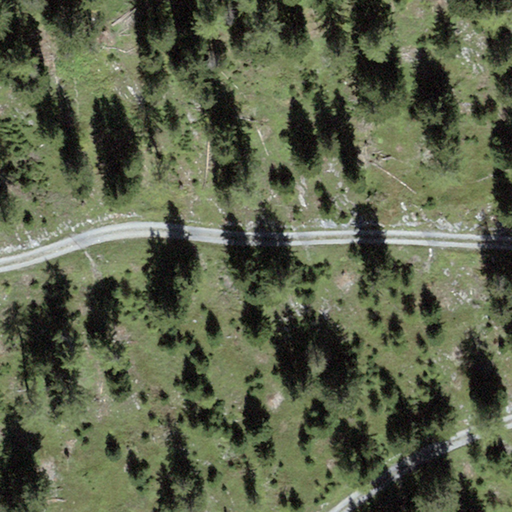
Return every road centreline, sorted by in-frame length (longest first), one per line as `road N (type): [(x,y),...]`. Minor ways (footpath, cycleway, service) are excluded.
road 1 (track): [(511,244),(134,230),(0,265)]
road 2 (track): [(340,511),(472,432),(511,423)]
